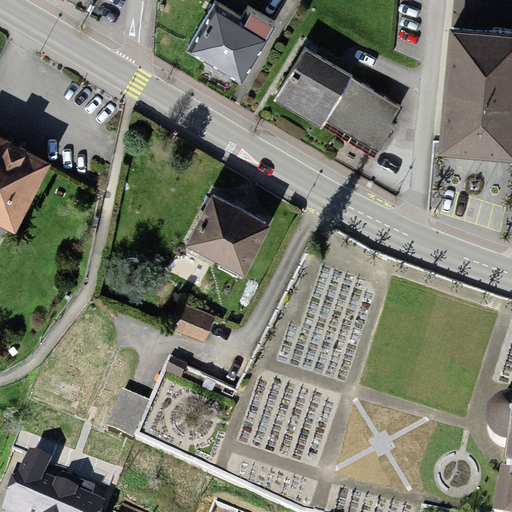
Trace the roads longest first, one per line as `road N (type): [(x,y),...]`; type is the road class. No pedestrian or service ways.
road 1 (primary): [(511,274),(365,217),(131,79)]
road 2 (primary): [(131,79),(0,1)]
